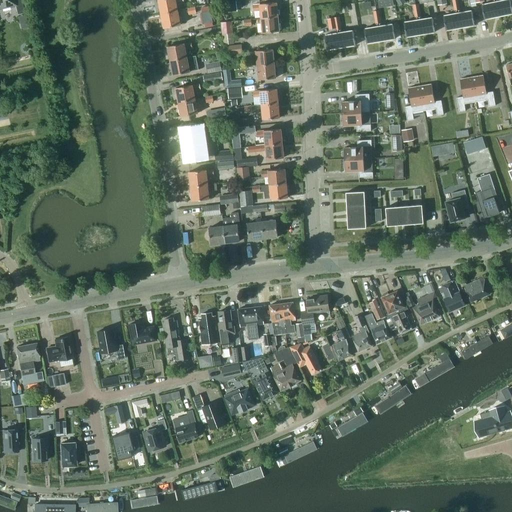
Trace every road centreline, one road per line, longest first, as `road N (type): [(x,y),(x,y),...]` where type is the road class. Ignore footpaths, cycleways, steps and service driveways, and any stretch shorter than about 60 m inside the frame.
road 1 (residential): [(179,284),(163,142),(134,0)]
road 2 (residential): [(306,71),(511,35)]
road 3 (residential): [(318,269),(306,71)]
road 4 (tertiary): [(318,269),(511,244)]
road 5 (tertiary): [(179,284),(318,269)]
